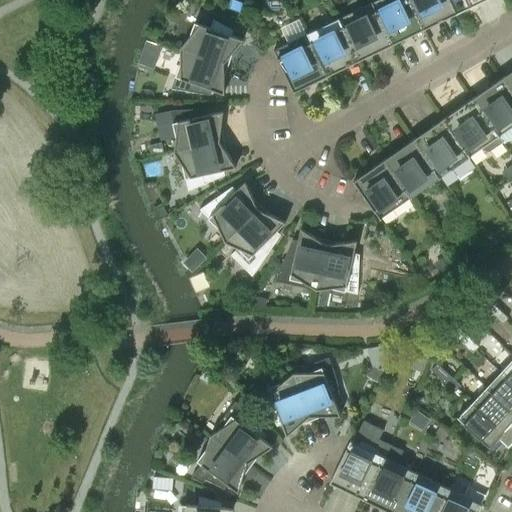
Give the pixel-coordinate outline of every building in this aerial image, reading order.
[(234,0),(231,0),(229,7),(241,12),(244,3),(234,0)] [(375,0),(371,2),(392,44),(424,29),(410,0),(375,0)] [(410,0),(424,29),(457,13),(450,0),(410,0)] [(450,0),(457,13),(483,0),(450,0)] [(339,18),(359,60),(392,44),(371,2),(339,18)] [(189,36),(180,47),(228,64),(233,52),(243,39),(225,32),(227,26),(213,18),(210,27),(194,22),(189,36)] [(307,33),(327,75),(359,60),(339,18),(307,33)] [(327,75),(307,33),(273,49),(294,91),(327,75)] [(224,76),(228,64),(180,47),(180,61),(171,88),(203,93),(206,87),(224,93),(224,76)] [(511,69),(502,77),(511,91),(511,69)] [(511,91),(502,77),(472,98),(503,142),(503,143),(511,136),(511,91)] [(472,98),(443,118),(469,156),(481,148),(483,149),(484,150),(485,151),(487,151),(488,151),(490,151),(503,142),(472,98)] [(202,108),(170,110),(172,122),(176,137),(174,151),(224,140),(221,127),(223,110),(204,115),(202,108)] [(443,118),(413,139),(440,177),(469,156),(443,118)] [(413,139),(383,159),(410,198),(440,177),(413,139)] [(224,140),(174,151),(182,163),(188,190),(218,177),(217,171),(236,166),(227,152),(224,140)] [(161,142),(148,145),(151,154),(163,151),(161,142)] [(380,219),(410,198),(383,159),(353,180),(380,219)] [(225,241),(261,205),(252,196),(245,180),(231,194),(226,190),(200,208),(219,228),(225,241)] [(270,214),(261,205),(225,241),(237,247),(231,254),(252,275),(276,240),(272,235),(286,221),(270,214)] [(316,289),(325,249),(327,239),(315,236),(301,227),(296,246),(290,245),(284,259),(277,275),(275,280),(303,287),(304,287),(305,282),(316,289)] [(493,237),(488,240),(492,246),(497,243),(493,237)] [(340,242),(327,239),(325,249),(316,289),(330,288),(357,293),(359,261),(352,259),(357,240),(340,242)] [(446,255),(435,262),(443,275),(454,268),(446,255)] [(479,302),(491,313),(497,307),(485,296),(479,302)] [(508,317),(497,307),(491,313),(502,324),(508,317)] [(470,316),(463,323),(470,329),(477,322),(470,316)] [(450,331),(461,341),(467,335),(456,324),(450,331)] [(479,346),(467,335),(461,341),(473,352),(479,346)] [(417,352),(410,367),(422,372),(428,357),(417,352)] [(307,372),(293,372),(311,420),(323,415),(340,415),(333,396),(340,394),(337,379),(328,382),(324,371),(328,370),(324,359),(305,367),(307,372)] [(511,359),(500,372),(511,382),(511,359)] [(431,369),(443,380),(449,373),(437,363),(431,369)] [(382,371),(372,366),(367,376),(377,381),(382,371)] [(311,420),(293,372),(282,381),(268,387),(274,403),(265,406),(273,419),(280,417),(287,435),(300,424),(311,420)] [(487,387),(511,410),(511,382),(500,372),(487,387)] [(460,384),(449,373),(443,380),(454,390),(460,384)] [(473,401),(511,438),(511,425),(510,424),(511,422),(511,410),(487,387),(473,401)] [(221,427),(210,434),(251,465),(259,455),(273,446),(257,434),(261,428),(235,400),(218,423),(217,424),(221,427)] [(511,443),(511,438),(473,401),(458,417),(469,427),(469,428),(489,447),(498,438),(508,448),(511,443)] [(410,406),(405,413),(412,417),(416,410),(410,406)] [(363,498),(389,443),(379,438),(383,429),(363,420),(353,441),(350,440),(329,482),(363,498)] [(440,427),(435,433),(443,438),(448,432),(440,427)] [(251,465),(210,434),(206,448),(197,460),(201,464),(191,476),(203,482),(205,478),(218,485),(222,480),(238,492),(243,475),(251,465)] [(363,498),(391,511),(395,511),(416,472),(397,463),(403,450),(389,443),(363,498)] [(470,447),(466,453),(471,456),(475,455),(477,451),(470,447)] [(395,511),(435,511),(448,487),(416,472),(395,511)] [(463,495),(448,487),(435,511),(477,511),(486,495),(467,486),(463,495)] [(180,511),(231,511),(233,508),(214,506),(214,499),(199,495),(198,505),(181,503),(180,511)]
